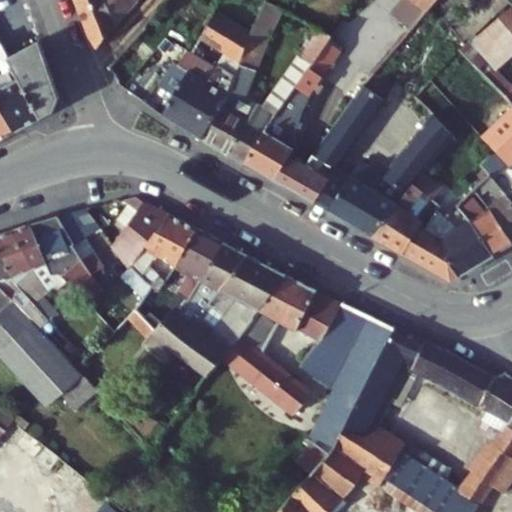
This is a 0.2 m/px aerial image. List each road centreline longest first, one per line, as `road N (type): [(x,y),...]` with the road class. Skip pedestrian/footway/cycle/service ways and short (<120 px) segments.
road 1 (tertiary): [(106,151),(163,166),(441,312),(471,316),(511,304)]
road 2 (residential): [(52,0),(106,151)]
